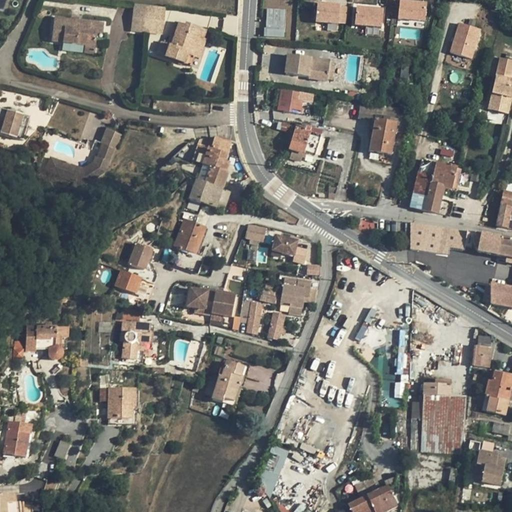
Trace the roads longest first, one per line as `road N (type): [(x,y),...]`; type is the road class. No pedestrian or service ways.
road 1 (residential): [(31,0),(1,65),(14,81),(168,121),(243,120)]
road 2 (residential): [(245,482),(271,444),(327,282),(327,223)]
road 3 (tertiary): [(331,226),(511,337)]
road 4 (residential): [(511,235),(357,210)]
road 5 (unknown): [(491,324),(473,449),(484,458)]
road 6 (tertiary): [(250,0),(243,120)]
